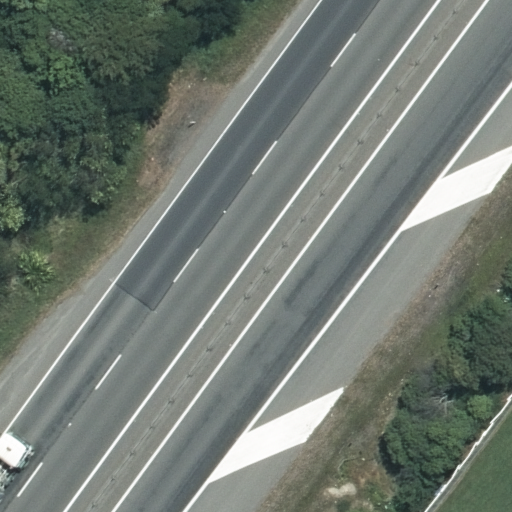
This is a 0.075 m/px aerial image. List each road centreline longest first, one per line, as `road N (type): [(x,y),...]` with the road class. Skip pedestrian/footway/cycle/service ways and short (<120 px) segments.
road 1 (trunk): [(1,511),(375,0)]
road 2 (trunk): [(511,4),(135,511)]
